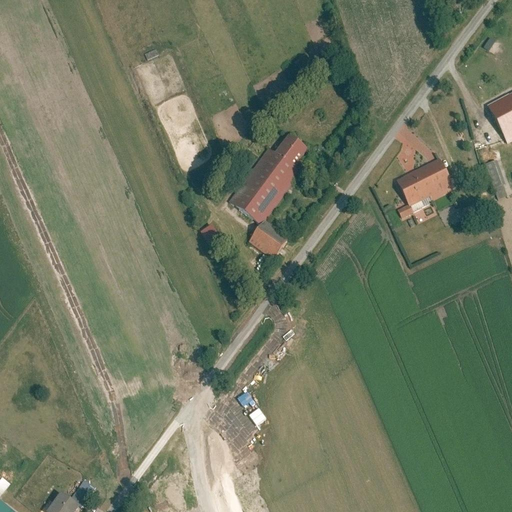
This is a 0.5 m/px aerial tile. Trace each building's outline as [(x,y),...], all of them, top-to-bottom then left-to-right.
[(434,13),(438,24),(451,20),(447,9),(434,13)] [(156,50),(145,55),(148,62),(159,56),(156,50)] [(511,92),(490,104),(509,141),(511,139),(511,92)] [(269,221),(270,219),(306,169),(297,163),(308,149),(292,134),(240,206),(263,223),(250,241),(274,258),(289,236),(269,221)] [(485,161),(495,195),(511,190),(501,156),(485,161)] [(438,158),(398,179),(412,205),(419,201),(423,207),(455,190),(438,158)] [(478,200),(457,207),(469,223),(483,216),(478,200)] [(212,225),(199,233),(209,250),(222,242),(212,225)] [(40,484),(47,476),(41,472),(34,479),(40,484)] [(48,510),(51,511),(75,511),(96,484),(84,476),(71,494),(64,488),(48,510)] [(16,511),(0,498),(0,511),(16,511)]
